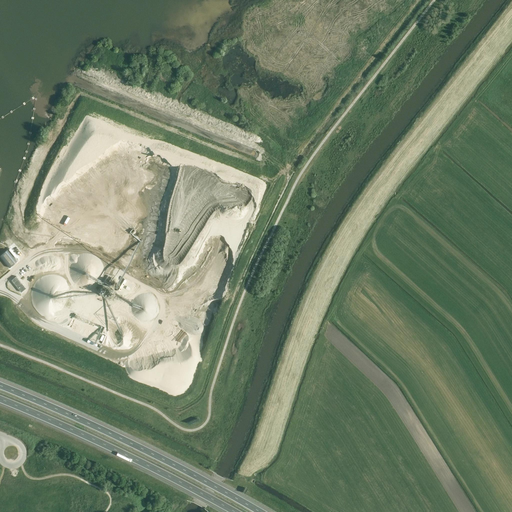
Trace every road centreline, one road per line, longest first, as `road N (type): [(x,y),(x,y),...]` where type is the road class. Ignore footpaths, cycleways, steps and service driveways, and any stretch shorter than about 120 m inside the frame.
road 1 (motorway): [(259,511),(0,385)]
road 2 (motorway): [(0,399),(234,511)]
